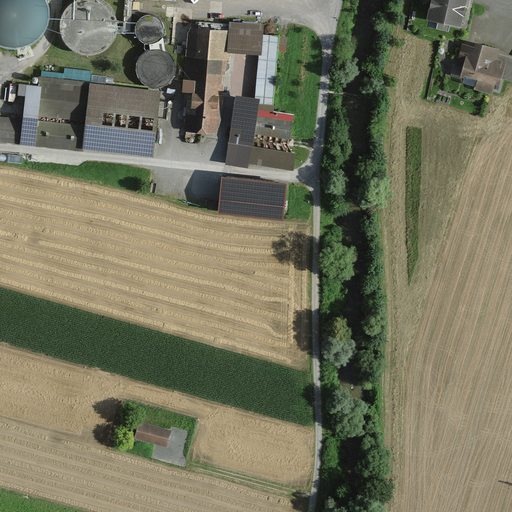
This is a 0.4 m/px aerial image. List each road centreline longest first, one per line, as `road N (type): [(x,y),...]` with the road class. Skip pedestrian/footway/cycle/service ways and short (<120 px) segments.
road 1 (unclassified): [(316,178),(0,147)]
road 2 (track): [(337,0),(316,178)]
road 3 (track): [(186,463),(316,500)]
